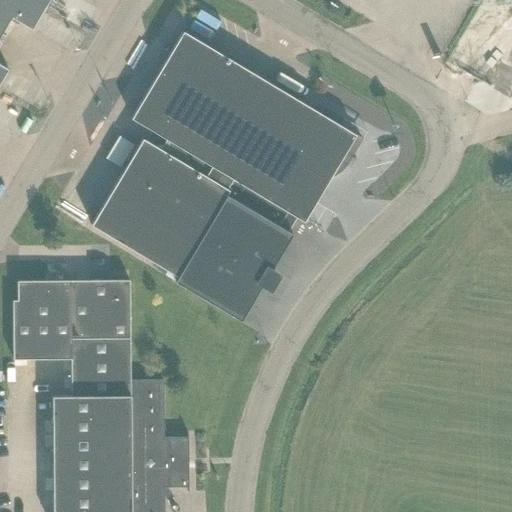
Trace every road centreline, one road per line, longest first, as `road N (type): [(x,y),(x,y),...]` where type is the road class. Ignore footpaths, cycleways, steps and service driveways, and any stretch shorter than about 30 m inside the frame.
road 1 (unclassified): [(239,511),(247,448),(281,356),(335,279),(421,196),(446,151),(436,111),(419,91),(263,0)]
road 2 (unclassified): [(0,227),(135,0)]
